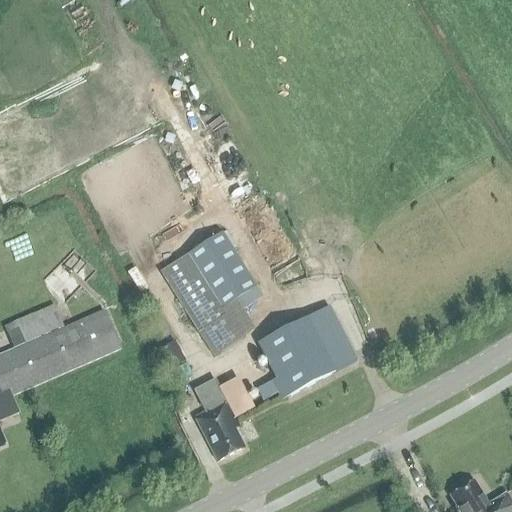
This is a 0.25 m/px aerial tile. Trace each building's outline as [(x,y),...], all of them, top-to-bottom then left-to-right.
[(230,315),(259,296),(220,235),(159,274),(213,359),(245,339),(230,315)] [(328,309),(257,346),(285,400),(356,363),(328,309)] [(103,313),(0,356),(0,395),(3,401),(10,398),(119,351),(103,313)] [(179,342),(167,348),(176,367),(188,361),(179,342)] [(193,420),(216,463),(243,450),(233,431),(238,429),(214,382),(193,393),(204,415),(193,420)] [(0,448),(5,447),(0,435),(0,422),(18,415),(10,398),(3,401),(0,395),(0,448)] [(457,511),(511,511),(511,506),(505,495),(487,506),(473,483),(448,498),(457,511)]
